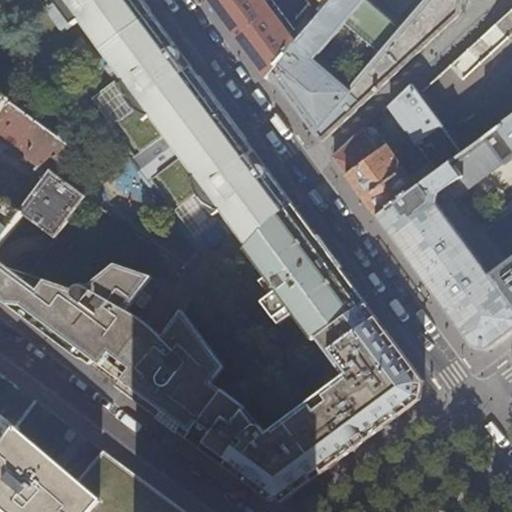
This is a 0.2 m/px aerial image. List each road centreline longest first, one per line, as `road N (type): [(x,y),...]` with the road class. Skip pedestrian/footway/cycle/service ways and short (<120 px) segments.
road 1 (tertiary): [(171,0),(477,403)]
road 2 (residential): [(243,511),(0,335)]
road 3 (residential): [(328,511),(477,403)]
